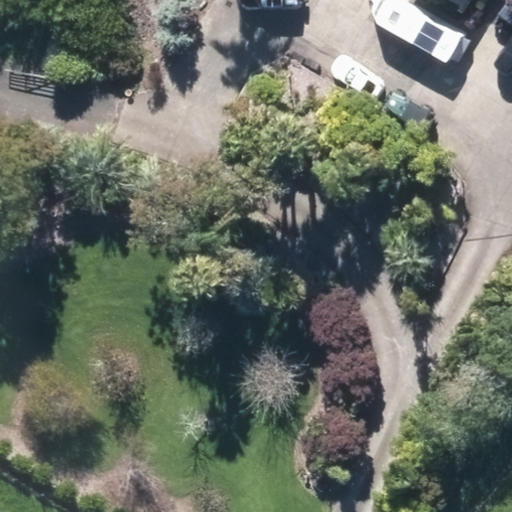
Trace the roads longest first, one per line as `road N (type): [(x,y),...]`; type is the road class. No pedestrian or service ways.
road 1 (unknown): [(355,511),(397,403),(511,218)]
road 2 (unknown): [(511,97),(478,45),(422,25)]
